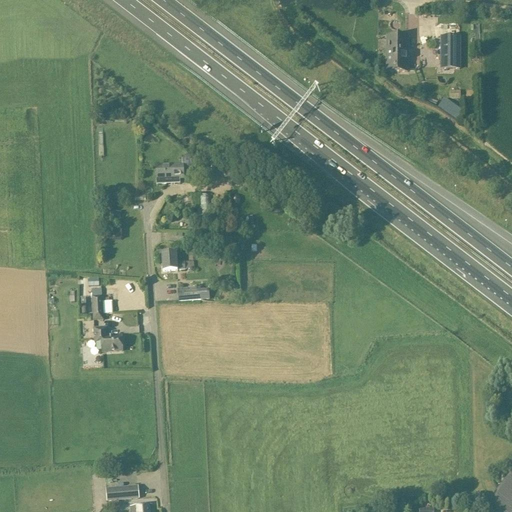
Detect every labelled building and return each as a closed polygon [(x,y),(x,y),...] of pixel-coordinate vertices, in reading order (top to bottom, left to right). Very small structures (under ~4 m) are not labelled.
[(387,37),(387,73),(408,73),(408,37),(405,37),(387,37)] [(441,38),(441,70),(454,70),(459,70),(459,38),(441,38)] [(458,121),(464,112),(445,100),(439,108),(458,121)] [(157,185),(166,184),(166,180),(183,179),(183,176),(194,176),(194,178),(225,177),(225,161),(200,162),(200,158),(182,159),(182,166),(156,167),(157,185)] [(233,186),(245,184),(244,175),(232,176),(233,186)] [(214,229),(211,197),(195,198),(197,213),(190,213),(190,219),(197,218),(197,221),(191,221),(191,231),(214,229)] [(312,218),(299,209),(295,215),(307,225),(312,218)] [(112,239),(122,239),(122,229),(112,229),(112,239)] [(205,232),(200,231),(198,242),(222,247),(225,234),(215,232),(205,230),(205,232)] [(162,254),(163,273),(177,272),(195,270),(194,263),(177,264),(176,254),(162,254)] [(201,288),(178,290),(179,303),(202,301),(201,288)] [(92,298),(94,322),(104,322),(103,297),(92,298)] [(103,353),(122,352),(121,337),(107,338),(107,329),(94,330),(95,341),(95,343),(102,343),(103,353)] [(511,511),(511,481),(509,484),(508,485),(506,487),(504,489),(503,490),(501,493),(499,498),(498,503),(498,507),(498,510),(497,511),(511,511)] [(98,503),(140,500),(139,487),(106,490),(106,492),(98,493),(98,503)]
